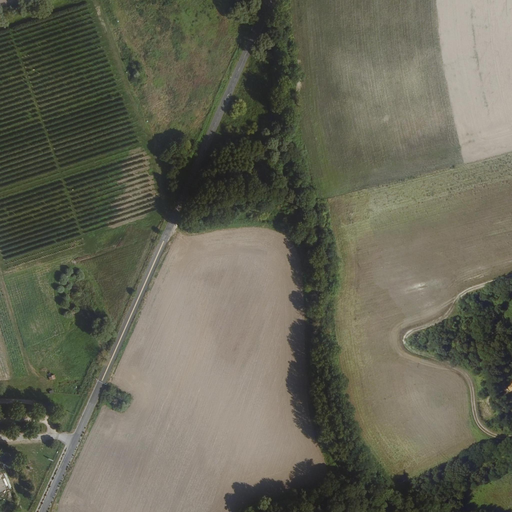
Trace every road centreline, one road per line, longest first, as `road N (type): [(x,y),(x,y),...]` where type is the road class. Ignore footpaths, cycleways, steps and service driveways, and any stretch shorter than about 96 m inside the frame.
road 1 (secondary): [(42,511),(268,0)]
road 2 (track): [(269,0),(279,7),(285,38),(288,97),(345,413),(372,468),(412,511)]
road 3 (track): [(511,275),(461,294),(446,316),(404,337),(404,347),(469,376),(479,426),(511,435)]
